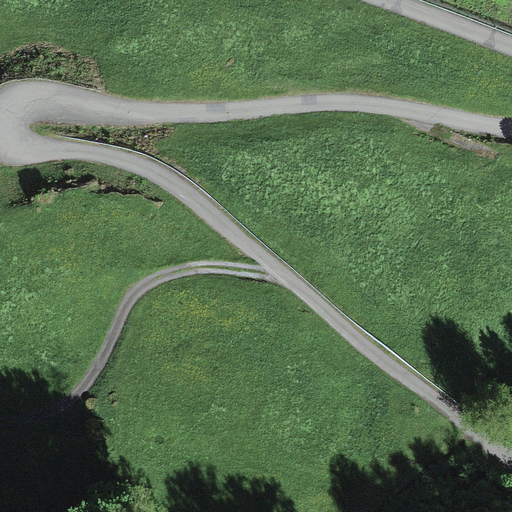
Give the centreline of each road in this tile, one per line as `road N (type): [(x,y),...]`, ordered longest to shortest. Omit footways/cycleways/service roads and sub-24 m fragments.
road 1 (residential): [(511,455),(163,178),(107,156),(11,146),(0,128)]
road 2 (residential): [(0,121),(20,104),(185,114),(338,103),(511,130)]
road 3 (track): [(0,423),(41,417),(72,400),(124,309),(152,280),(216,266),(290,279)]
road 4 (residential): [(511,47),(386,0)]
